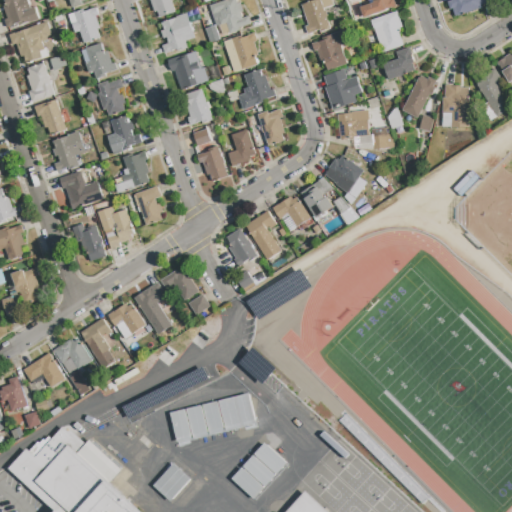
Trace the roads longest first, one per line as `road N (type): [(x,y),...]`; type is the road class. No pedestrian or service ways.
road 1 (residential): [(0,355),(317,147)]
road 2 (residential): [(119,0),(197,226),(205,272),(229,300)]
road 3 (residential): [(0,92),(76,305)]
road 4 (residential): [(267,0),(317,147)]
road 5 (residential): [(420,0),(437,44),(450,49),(477,46),(511,23)]
